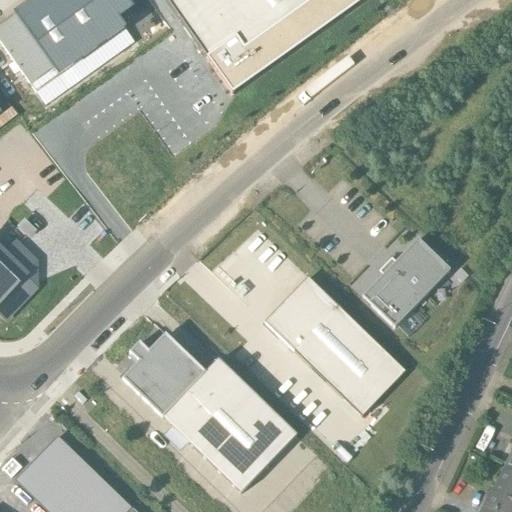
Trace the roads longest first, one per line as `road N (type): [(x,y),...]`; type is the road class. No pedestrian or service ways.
road 1 (unclassified): [(7,377),(52,358),(146,263),(459,0)]
road 2 (tertiary): [(511,309),(414,511)]
